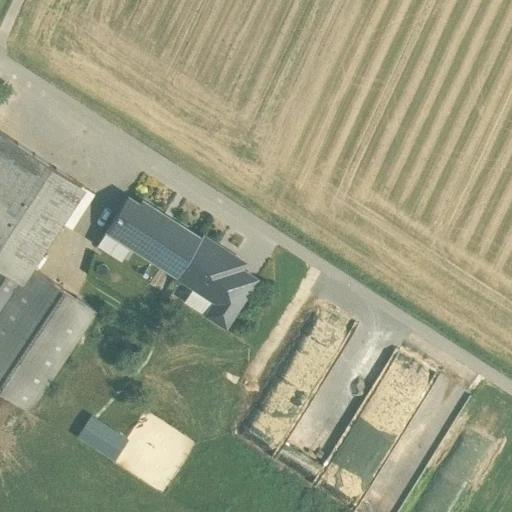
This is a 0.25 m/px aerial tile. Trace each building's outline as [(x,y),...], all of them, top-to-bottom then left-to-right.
[(80,184),(0,131),(0,267),(17,279),(27,265),(58,218),(80,184)] [(80,184),(58,218),(71,227),(94,193),(80,184)] [(127,196),(106,230),(149,257),(151,254),(179,271),(200,237),(141,200),(139,204),(127,196)] [(204,231),(200,237),(179,271),(176,276),(192,286),(184,298),(228,325),(260,274),(243,264),(247,258),(204,231)] [(95,309),(27,265),(17,279),(19,280),(0,308),(0,390),(29,409),(95,309)] [(0,308),(19,280),(17,279),(0,267),(0,308)] [(129,438),(93,416),(82,434),(117,456),(129,438)] [(320,487),(362,511),(397,511),(425,465),(419,461),(424,453),(407,443),(398,459),(367,441),(359,456),(344,447),(320,487)]
